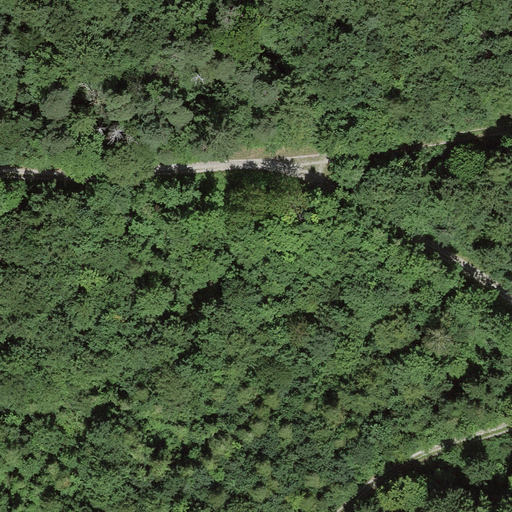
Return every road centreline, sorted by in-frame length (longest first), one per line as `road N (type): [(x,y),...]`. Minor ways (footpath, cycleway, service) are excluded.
road 1 (track): [(511,295),(356,207),(275,172),(0,168)]
road 2 (track): [(275,172),(511,134)]
road 3 (track): [(343,511),(410,460),(511,424)]
